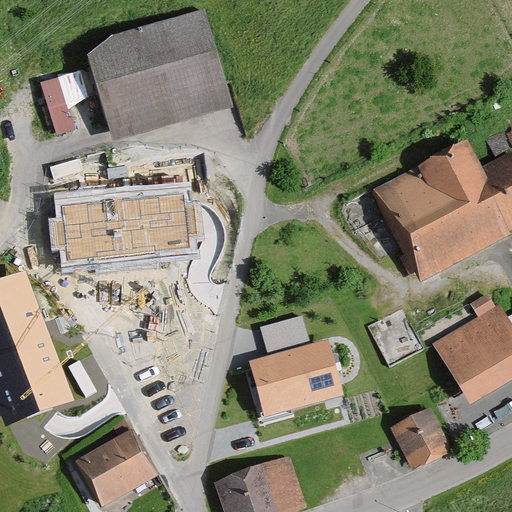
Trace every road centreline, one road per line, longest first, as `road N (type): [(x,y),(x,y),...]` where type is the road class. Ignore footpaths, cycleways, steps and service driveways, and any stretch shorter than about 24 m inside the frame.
road 1 (residential): [(197,511),(191,489),(261,173)]
road 2 (track): [(261,173),(283,116),(363,0)]
road 3 (residential): [(350,511),(511,442)]
